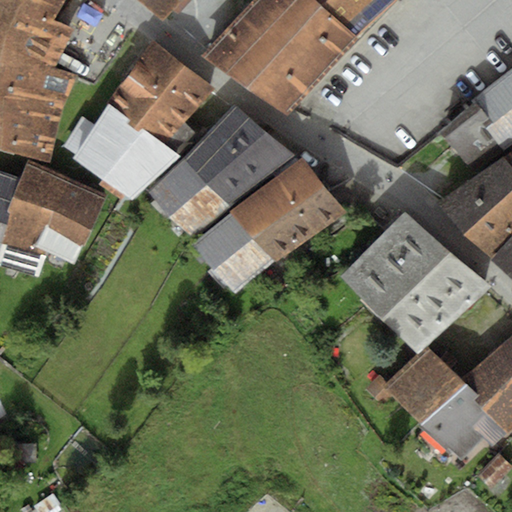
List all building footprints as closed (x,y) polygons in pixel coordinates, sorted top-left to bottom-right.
[(0,0),(0,86),(65,100),(77,75),(56,67),(75,29),(53,21),(64,0),(0,0)] [(140,0),(162,19),(179,0),(140,0)] [(249,85),(324,2),(321,0),(257,0),(203,55),(249,85)] [(321,0),(324,2),(361,36),(396,0),(321,0)] [(324,2),(249,85),(287,113),(361,36),(324,2)] [(214,89),(152,41),(110,103),(180,156),(199,135),(185,122),(214,89)] [(511,142),(511,69),(472,101),(474,103),(441,132),(473,172),(511,142)] [(0,148),(50,162),(65,101),(0,87),(0,148)] [(180,156),(110,103),(95,125),(76,154),(74,158),(132,199),(180,156)] [(184,161),(232,205),(297,156),(234,105),(184,161)] [(76,154),(95,125),(82,117),(63,146),(76,154)] [(436,204),(491,256),(511,231),(511,162),(506,155),(436,204)] [(275,261),(280,256),(346,213),(302,157),(243,203),(229,213),(275,261)] [(42,256),(53,229),(82,245),(106,195),(28,160),(21,180),(12,207),(1,242),(42,256)] [(184,161),(149,192),(193,237),(232,205),(184,161)] [(21,180),(0,173),(0,245),(1,242),(12,207),(21,180)] [(404,211),(342,276),(416,352),(488,286),(404,211)] [(228,285),(235,293),(275,261),(229,213),(192,245),(212,267),(207,271),(223,287),(228,285)] [(511,237),(490,261),(511,277),(511,237)] [(0,267),(36,276),(42,256),(1,242),(0,245),(0,267)] [(486,412),(507,433),(511,427),(511,335),(461,380),(466,385),(479,396),(474,400),(486,412)] [(421,424),(466,385),(461,380),(427,346),(386,384),(421,424)] [(377,378),(365,388),(381,406),(392,395),(377,378)] [(466,385),(421,424),(461,460),(484,438),(471,425),(486,412),(474,400),(479,396),(466,385)] [(507,433),(486,412),(471,425),(484,438),(493,447),(507,433)] [(498,453),(480,473),(494,486),(511,466),(498,453)]
